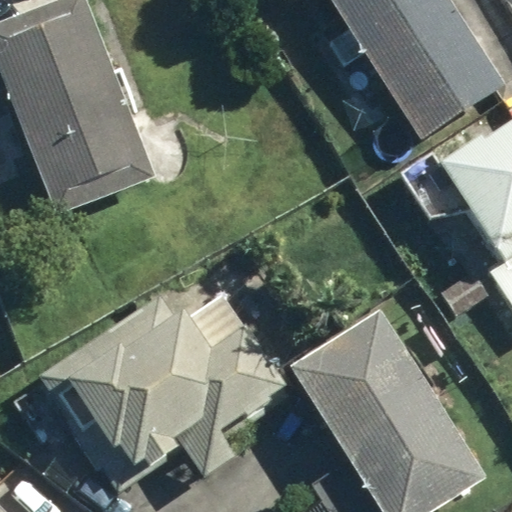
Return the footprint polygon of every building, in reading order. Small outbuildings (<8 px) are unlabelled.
[(100,0),(86,0),(0,30),(0,42),(62,218),(165,181),(100,0)] [(281,0),(288,10),(304,0),(341,0),(430,143),(511,92),(511,85),(459,0),(281,0)] [(511,249),(488,265),(511,302),(511,126),(456,163),(511,249)] [(0,288),(0,324),(9,323),(0,288)] [(171,294),(46,378),(126,497),(196,450),(216,480),(255,454),(238,429),(303,385),(240,291),(203,316),(199,310),(187,318),(171,294)] [(398,311),(305,367),(392,511),(449,511),(501,481),(398,311)] [(18,511),(0,494),(0,511),(18,511)]
